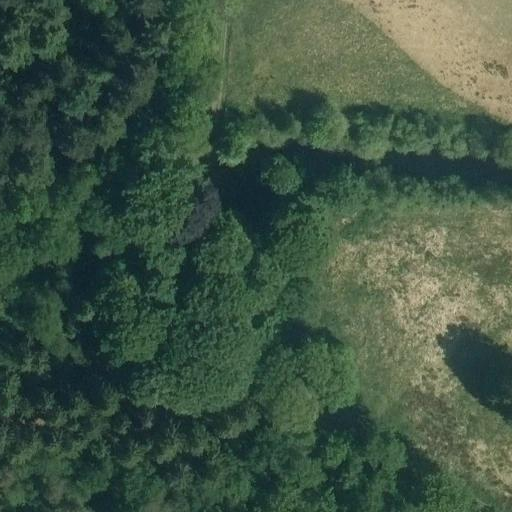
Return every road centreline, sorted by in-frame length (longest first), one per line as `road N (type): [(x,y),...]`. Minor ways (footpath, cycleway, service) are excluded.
road 1 (track): [(478,511),(362,425),(309,365),(226,220),(212,148)]
road 2 (track): [(0,224),(175,145),(212,148)]
road 3 (track): [(212,148),(227,0)]
